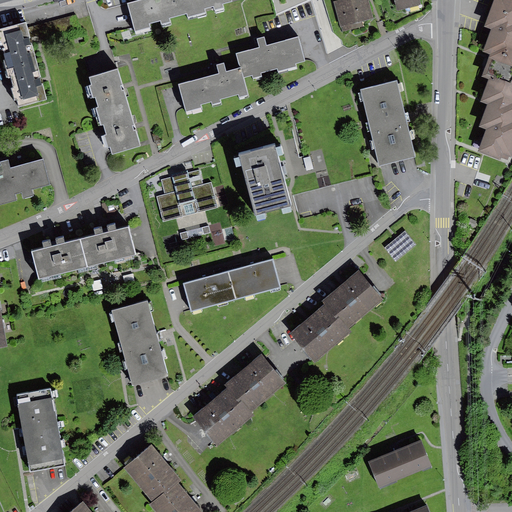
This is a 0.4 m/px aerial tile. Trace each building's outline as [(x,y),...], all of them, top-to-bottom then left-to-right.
[(147,0),(128,5),(135,33),(150,30),(149,26),(161,23),(162,27),(171,25),(170,20),(187,16),(188,20),(206,15),(205,11),(213,9),(213,13),(224,10),(223,7),(232,5),(231,0),(147,0)] [(368,0),(345,0),(334,3),(341,28),(342,28),(343,33),(363,27),(362,23),(374,19),(368,0)] [(394,0),(397,13),(421,7),(418,0),(394,0)] [(511,0),(495,0),(485,29),(492,32),(484,54),(491,57),(489,61),(504,67),(509,51),(511,53),(511,0)] [(76,15),(38,25),(41,39),(79,29),(76,15)] [(0,46),(1,49),(0,48),(0,52),(6,73),(38,65),(31,40),(30,41),(30,38),(26,22),(0,28),(0,36),(0,37),(0,46)] [(264,39),(257,41),(260,49),(237,55),(241,69),(244,80),(252,78),(253,81),(263,78),(262,75),(277,71),(278,73),(297,68),(297,65),(305,63),(298,39),(266,47),(264,39)] [(481,103),(487,106),(501,111),(505,101),(511,103),(511,53),(509,51),(504,67),(489,61),(487,66),(483,79),(489,81),(482,100),(481,103)] [(216,67),(218,75),(179,86),(186,113),(201,109),(200,107),(212,104),(212,106),(221,104),(220,102),(239,96),(239,100),(249,97),(244,80),(241,69),(227,73),(225,64),(216,67)] [(38,65),(6,73),(7,79),(11,78),(13,87),(11,88),(14,100),(17,99),(19,107),(48,100),(43,81),(41,82),(40,79),(41,78),(38,65)] [(96,111),(98,119),(129,109),(124,92),(122,93),(121,88),(123,88),(123,86),(118,71),(89,79),(91,88),(90,89),(93,100),(96,99),(100,111),(96,111)] [(397,83),(361,91),(379,169),(415,161),(405,119),(397,83)] [(479,151),(478,153),(500,161),(502,154),(511,158),(511,156),(511,103),(505,101),(501,111),(487,106),(478,130),(485,132),(479,151)] [(134,126),(129,109),(98,119),(102,128),(104,128),(106,137),(104,139),(108,150),(111,151),(113,157),(141,149),(136,133),(134,133),(133,128),(134,127),(134,126)] [(159,132),(152,134),(154,145),(161,144),(159,132)] [(274,145),(237,155),(255,221),(293,210),(274,145)] [(310,157),(304,158),(307,171),(313,169),(310,157)] [(0,207),(18,203),(16,197),(21,195),(23,202),(35,199),(34,193),(51,188),(44,161),(10,169),(9,162),(2,164),(3,168),(0,168),(0,207)] [(171,179),(161,181),(165,195),(156,198),(163,225),(218,210),(211,184),(204,186),(200,171),(188,174),(187,171),(171,175),(171,179)] [(104,206),(105,219),(117,219),(116,205),(104,206)] [(96,238),(81,242),(88,270),(136,258),(129,229),(117,232),(115,227),(108,229),(109,234),(106,235),(103,236),(102,231),(95,233),(96,238)] [(405,232),(385,249),(396,262),(417,246),(405,232)] [(88,270),(81,242),(64,246),(62,241),(56,242),(57,247),(55,248),(52,249),(51,243),(43,245),(44,251),(32,254),(39,283),(88,270)] [(248,268),(228,273),(235,302),(281,289),(273,261),(248,268)] [(211,278),(183,285),(190,313),(235,302),(228,273),(211,278)] [(345,285),(325,302),(327,304),(348,329),(382,301),(359,273),(345,285)] [(147,304),(110,314),(131,390),(168,379),(157,338),(147,304)] [(348,329),(327,304),(309,319),(290,335),(314,364),(351,333),(348,329)] [(286,386),(261,357),(245,370),(227,386),(229,388),(251,415),(286,386)] [(251,415),(229,388),(211,403),(193,418),(217,447),(253,417),(251,415)] [(50,391),(17,397),(31,473),(64,467),(50,391)] [(396,452),(368,464),(379,490),(432,468),(421,442),(396,452)] [(151,447),(125,469),(153,503),(177,483),(180,481),(165,463),(151,447)] [(201,511),(192,501),(177,483),(153,503),(150,506),(154,511),(201,511)] [(90,511),(84,503),(72,511),(90,511)]
